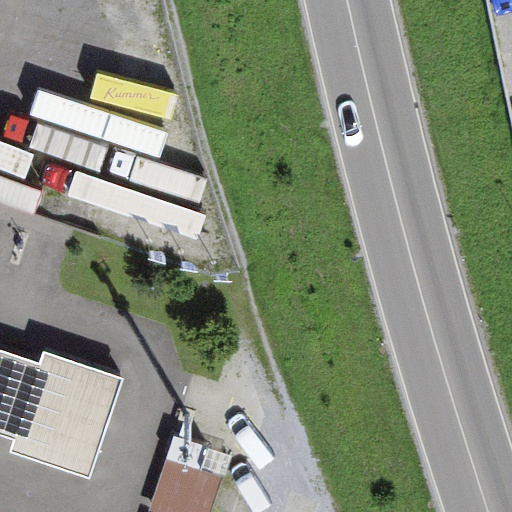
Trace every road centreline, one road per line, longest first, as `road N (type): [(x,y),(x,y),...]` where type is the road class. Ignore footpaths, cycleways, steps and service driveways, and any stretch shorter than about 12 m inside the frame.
road 1 (primary): [(354,0),(413,257),(486,511)]
road 2 (unknown): [(0,277),(90,312),(148,351),(139,424),(98,511)]
